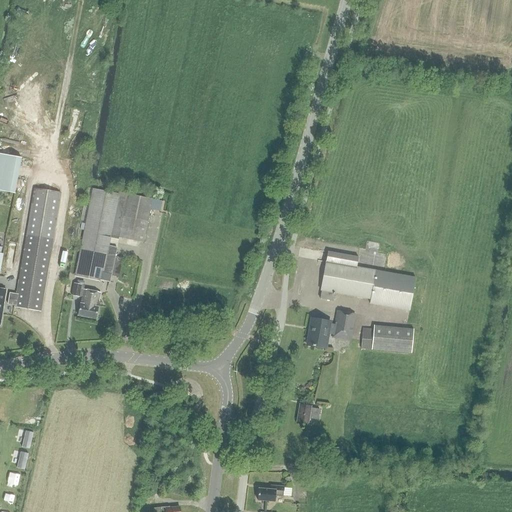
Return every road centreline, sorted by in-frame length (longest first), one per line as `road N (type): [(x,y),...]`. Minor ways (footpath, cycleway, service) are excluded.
road 1 (tertiary): [(258,295),(346,0)]
road 2 (unclassified): [(283,301),(246,468)]
road 3 (tertiary): [(133,358),(0,367)]
